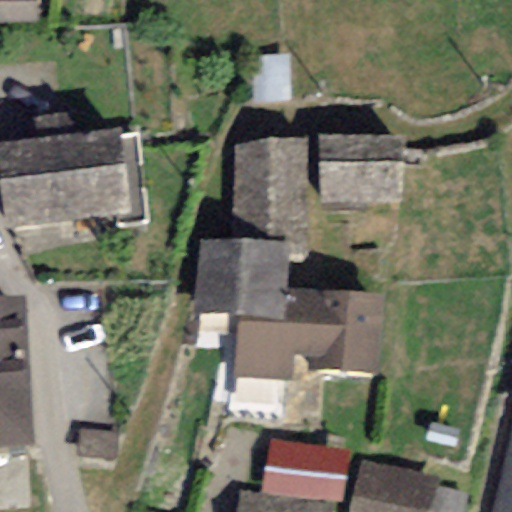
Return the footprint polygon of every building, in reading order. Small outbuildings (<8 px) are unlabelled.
[(35,0),(0,0),(0,25),(36,26),(35,0)] [(131,222),(120,141),(0,157),(0,176),(9,239),(131,222)] [(219,251),(199,252),(194,320),(227,324),(220,425),(283,429),(287,364),(305,365),(304,376),(364,380),(369,315),(280,308),(284,258),(302,259),(310,143),(234,150),(219,251)] [(401,151),(323,144),(317,206),(396,213),(401,151)] [(0,460),(33,459),(23,308),(0,309),(0,460)] [(511,511),(511,429),(491,511),(511,511)] [(349,458),(270,447),(263,497),(236,493),(233,511),(330,511),(331,510),(341,511),(349,458)] [(432,511),(439,482),(360,464),(349,511),(432,511)]
